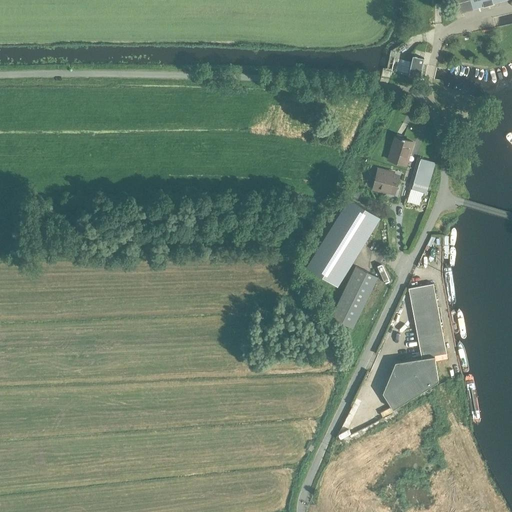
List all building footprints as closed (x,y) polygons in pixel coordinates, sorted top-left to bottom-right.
[(457,0),(460,12),(502,0),(457,0)] [(413,56),(411,62),(408,75),(420,78),(424,58),(413,56)] [(388,160),(405,165),(413,142),(395,137),(388,160)] [(418,156),(413,172),(431,177),(435,161),(418,156)] [(372,188),(394,193),(398,176),(389,174),(389,172),(377,169),(372,188)] [(426,192),(431,177),(413,172),(409,187),(426,192)] [(351,187),(348,194),(353,196),(356,190),(351,187)] [(349,198),(307,267),(337,286),(380,217),(349,198)] [(356,266),(331,317),(353,328),(378,277),(356,266)] [(409,288),(423,358),(435,355),(447,353),(434,283),(409,288)] [(396,362),(390,378),(417,376),(426,389),(439,381),(435,355),(423,358),(396,362)] [(394,409),(426,389),(417,376),(390,378),(384,393),(394,409)]
